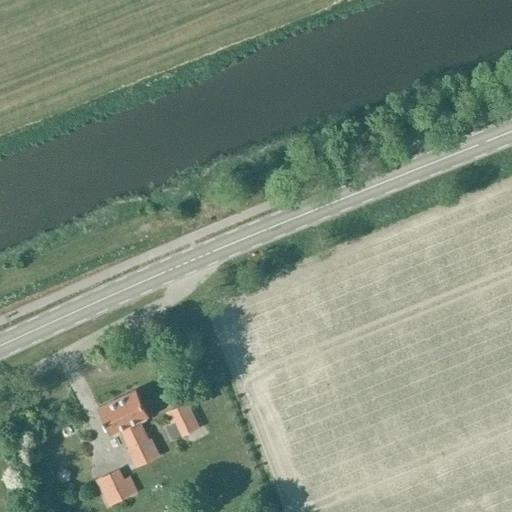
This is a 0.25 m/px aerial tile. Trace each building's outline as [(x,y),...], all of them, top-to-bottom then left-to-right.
[(117,398),(148,461),(161,455),(152,436),(149,438),(148,435),(141,420),(150,415),(137,388),(117,398)] [(207,390),(199,393),(204,402),(211,398),(207,390)] [(148,461),(117,398),(97,407),(111,435),(120,430),(128,446),(125,448),(134,467),(148,461)] [(188,402),(169,412),(180,435),(199,428),(188,402)] [(95,480),(108,507),(138,492),(130,476),(125,479),(119,468),(95,480)]
